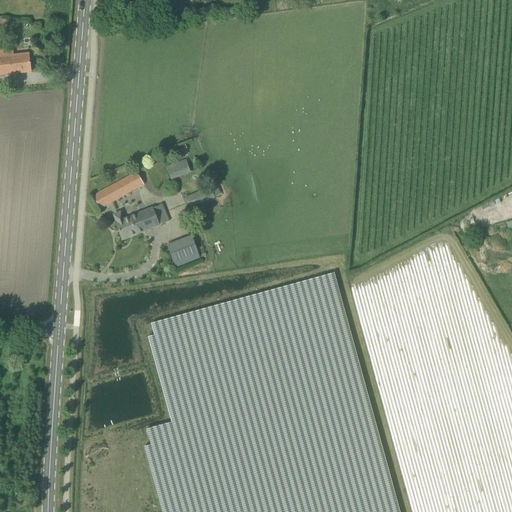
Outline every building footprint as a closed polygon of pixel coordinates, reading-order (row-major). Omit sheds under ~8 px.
[(1,50),(0,49),(0,75),(30,72),(29,55),(12,57),(12,50),(2,52),(1,50)] [(190,173),(186,162),(167,168),(171,180),(190,173)] [(92,197),(100,210),(143,185),(136,172),(92,197)] [(187,192),(183,194),(190,210),(214,198),(209,187),(190,196),(187,192)] [(122,240),(170,222),(163,206),(124,220),(121,213),(114,216),(117,223),(115,224),(122,240)] [(200,259),(192,236),(167,246),(177,268),(200,259)] [(399,511),(334,275),(149,326),(175,421),(144,430),(166,511),(399,511)]
